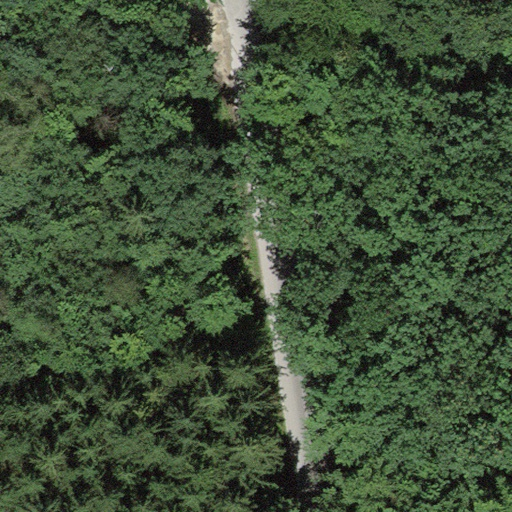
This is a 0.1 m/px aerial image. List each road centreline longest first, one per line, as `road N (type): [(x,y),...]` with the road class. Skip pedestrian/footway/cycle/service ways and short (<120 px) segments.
road 1 (unclassified): [(317,511),(238,0)]
road 2 (track): [(247,68),(139,0)]
